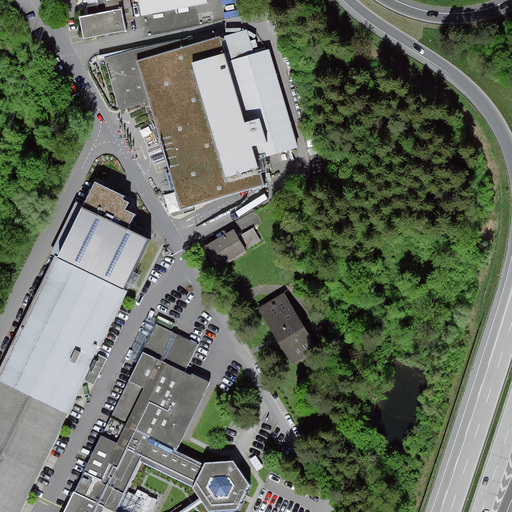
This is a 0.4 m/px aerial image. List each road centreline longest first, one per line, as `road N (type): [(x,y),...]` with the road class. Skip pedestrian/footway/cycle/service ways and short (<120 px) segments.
road 1 (unclassified): [(0,336),(106,123)]
road 2 (motorway): [(347,0),(461,82),(484,106),(511,160)]
road 3 (motorway): [(511,265),(481,376),(478,429)]
road 4 (motorway): [(511,5),(449,19),(385,0)]
